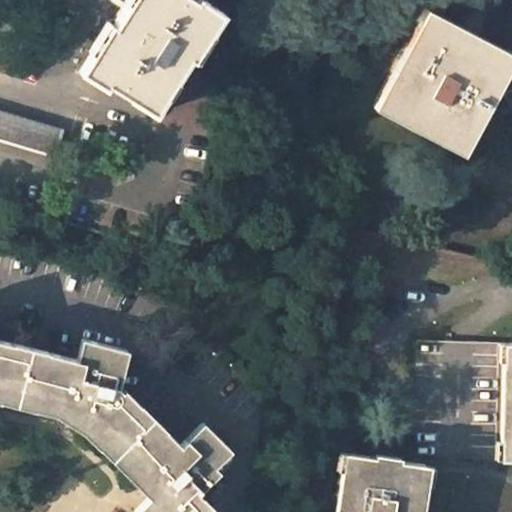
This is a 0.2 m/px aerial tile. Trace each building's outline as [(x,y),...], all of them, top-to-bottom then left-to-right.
[(132,0),(117,26),(112,23),(84,71),(109,86),(111,82),(157,110),(191,56),(195,58),(223,10),(206,0),(132,0)] [(511,53),(428,8),(374,105),(462,154),(511,64),(511,53)] [(511,88),(503,95),(511,107),(511,88)] [(0,143),(54,159),(61,134),(63,129),(0,109),(0,143)] [(136,511),(214,511),(198,496),(218,473),(215,471),(230,451),(210,431),(190,453),(127,391),(125,393),(123,390),(129,352),(85,342),(81,362),(0,342),(0,397),(3,399),(2,403),(39,414),(40,408),(72,417),(71,421),(76,425),(79,421),(102,444),(98,450),(126,475),(130,470),(152,493),(136,511)] [(511,355),(432,347),(422,464),(511,471),(511,355)] [(432,486),(435,472),(391,463),(359,457),(356,473),(351,472),(343,511),(430,511),(436,488),(432,486)]
